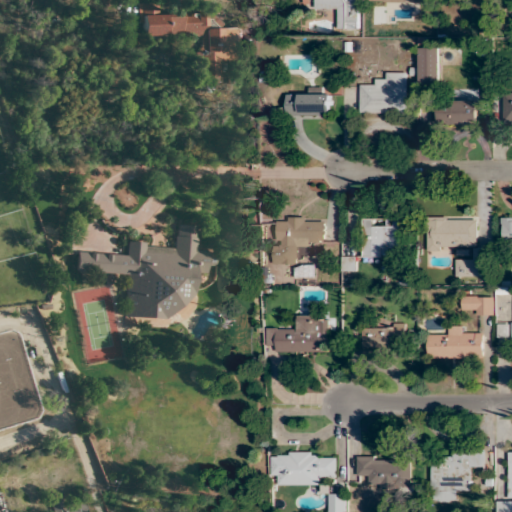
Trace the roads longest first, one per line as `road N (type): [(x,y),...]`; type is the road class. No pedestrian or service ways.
road 1 (residential): [(511,405),(343,404)]
road 2 (residential): [(511,172),(343,172)]
